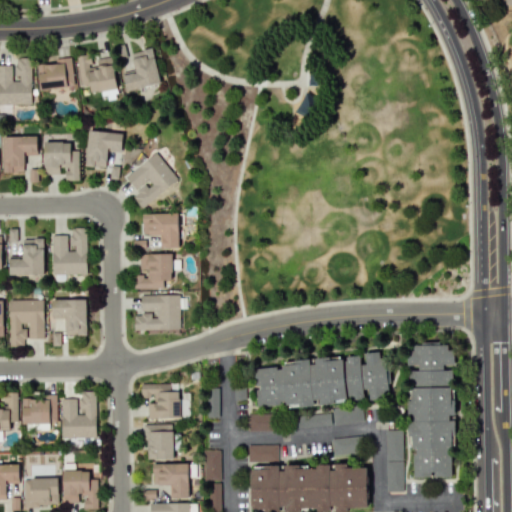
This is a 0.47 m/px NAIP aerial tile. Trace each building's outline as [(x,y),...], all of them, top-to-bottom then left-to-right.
[(158,84),(153,48),(131,51),(134,72),(122,74),(125,89),(158,84)] [(80,85),(88,84),(90,92),(115,88),(112,64),(91,67),(89,53),(76,55),(80,85)] [(0,103),(31,103),(30,57),(15,58),(15,64),(0,64),(0,103)] [(37,64),(38,89),(72,87),(71,57),(54,58),(54,63),(37,64)] [(105,167),(106,151),(121,152),(122,132),(86,130),(85,166),(105,167)] [(23,153),(37,153),(36,135),(2,136),(3,172),(23,172),(23,153)] [(59,173),(59,167),(65,167),(65,179),(78,179),(78,150),(70,150),(70,141),(43,142),(43,174),(59,173)] [(141,208),(177,179),(155,152),(124,177),(137,192),(132,197),(141,208)] [(161,248),(178,247),(177,212),(141,213),(142,235),(161,234),(161,248)] [(86,274),(85,227),(70,228),(70,250),(66,251),(66,235),(51,235),(51,274),(86,274)] [(16,242),(16,228),(8,228),(8,242),(16,242)] [(42,238),(21,238),(21,258),(8,258),(8,275),(43,274),(42,238)] [(132,288),(162,288),(162,279),(170,279),(171,253),(140,253),(140,272),(132,272),(132,288)] [(140,294),(140,314),(133,314),(133,330),(179,329),(178,294),(140,294)] [(85,298),(51,299),(51,316),(64,316),(64,335),(85,334),(85,298)] [(43,338),(43,299),(8,299),(8,346),(24,346),(24,328),(21,328),(21,323),(28,323),(28,338),(43,338)] [(51,345),(64,345),(64,331),(51,331),(51,345)] [(451,478),(451,435),(455,435),(455,417),(453,417),(453,370),(443,370),(443,365),(453,365),(453,354),(447,354),(447,344),(409,344),(409,365),(417,365),(417,370),(409,370),(409,418),(410,418),(410,477),(432,477),(451,478)] [(256,406),(287,404),(287,408),(316,406),(316,404),(364,401),(363,390),(368,390),(368,399),(390,398),(388,358),(379,358),(379,352),(362,353),(362,355),(345,356),(346,360),(330,360),(330,357),(311,358),(312,359),(292,360),(292,366),(254,368),(256,406)] [(140,383),(140,397),(153,397),(153,404),(147,404),(147,418),(189,417),(188,392),(177,392),(177,383),(140,383)] [(207,418),(219,417),(218,387),(206,388),(207,418)] [(95,437),(94,391),(80,391),(80,398),(60,398),(61,437),(95,437)] [(55,395),(21,396),(21,423),(56,422),(55,395)] [(332,424),(362,422),(362,406),(331,407),(332,424)] [(247,432),(271,431),(271,414),(246,414),(247,432)] [(295,427),(330,426),(330,414),(294,416),(295,427)] [(142,424),(142,439),(146,439),(147,459),(172,459),(171,424),(142,424)] [(401,430),(384,430),(386,492),(403,491),(401,430)] [(332,455),(357,454),(356,437),(331,438),(332,455)] [(277,445),(247,445),(247,462),(277,461),(277,445)] [(220,450),(202,451),(203,481),(220,480),(220,450)] [(152,463),(152,484),(171,484),(171,498),(188,497),(187,478),(194,477),(194,462),(152,463)] [(0,463),(0,500),(5,500),(4,483),(18,483),(18,463),(0,463)] [(62,502),(81,502),(81,509),(97,509),(97,479),(88,478),(88,470),(73,470),(73,463),(62,463),(62,502)] [(366,464),(331,466),(331,464),(281,467),(281,465),(249,467),(251,511),(279,511),(307,511),(307,508),(317,507),(317,511),(333,511),(332,511),(337,511),(346,511),(346,508),(368,507),(366,464)] [(57,477),(22,478),(23,505),(58,505),(57,477)] [(220,483),(208,483),(209,511),(220,511),(220,483)] [(148,503),(148,511),(195,511),(195,501),(148,503)]
